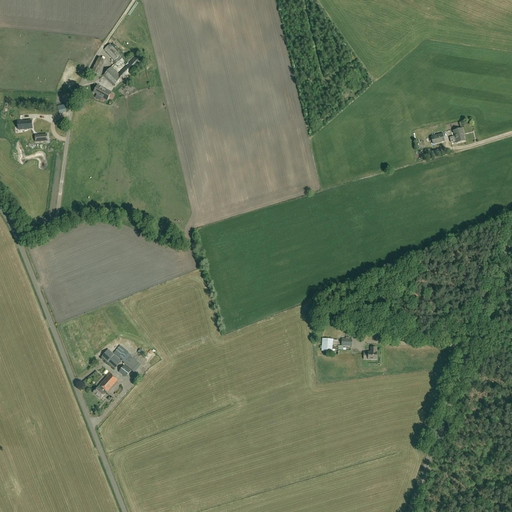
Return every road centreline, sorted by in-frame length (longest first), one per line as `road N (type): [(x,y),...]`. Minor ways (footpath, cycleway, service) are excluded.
road 1 (unclassified): [(124,511),(0,207)]
road 2 (tertiary): [(411,511),(511,235)]
